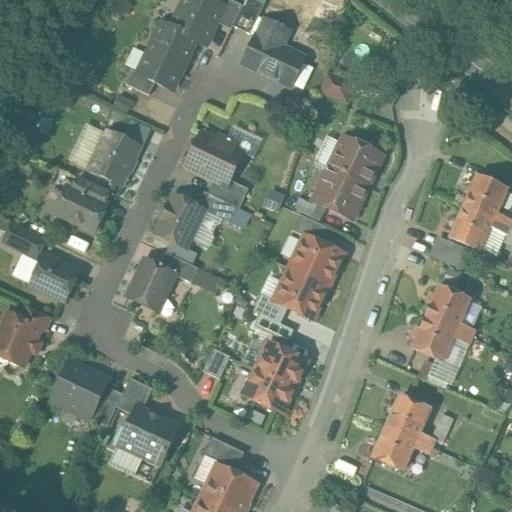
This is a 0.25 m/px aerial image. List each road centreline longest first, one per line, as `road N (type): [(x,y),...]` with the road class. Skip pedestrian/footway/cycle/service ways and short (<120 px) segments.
road 1 (residential): [(306,461),(212,416),(174,370),(105,337),(95,322),(210,68)]
road 2 (residential): [(306,461),(400,212),(420,114)]
road 3 (secondary): [(511,92),(392,0)]
